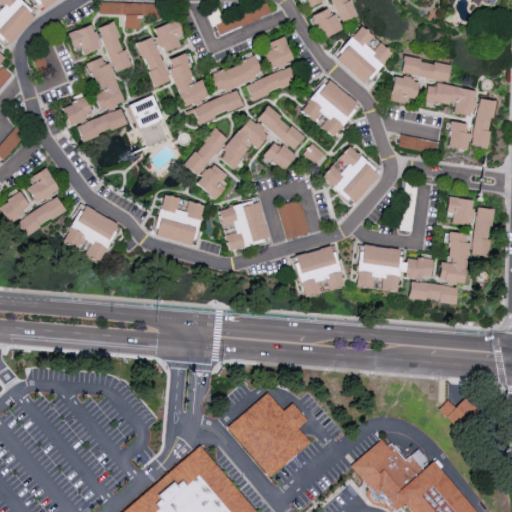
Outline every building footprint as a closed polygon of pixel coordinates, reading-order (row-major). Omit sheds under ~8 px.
[(17,0),(0,0),(0,40),(5,45),(34,17),(17,0)] [(53,0),(32,0),(38,9),(53,0)] [(329,0),(340,23),(355,16),(348,0),(329,0)] [(124,29),(139,29),(139,15),(155,16),(156,3),(99,2),(99,14),(124,15),(124,29)] [(329,16),(326,9),(311,15),(320,38),(341,31),(335,14),(329,16)] [(178,47),(175,35),(180,34),(176,20),(152,28),(160,53),(178,47)] [(96,28),(114,72),(129,66),(111,22),(96,28)] [(99,49),(91,24),(66,33),(71,48),(78,45),(82,55),(99,49)] [(362,85),(391,54),(361,26),(333,57),(362,85)] [(135,43),(153,87),(168,81),(150,37),(135,43)] [(267,42),(270,49),(261,52),(267,70),(291,61),(282,37),(267,42)] [(167,59),(170,67),(168,69),(182,107),(207,98),(200,80),(194,82),(183,53),(167,59)] [(86,62),(96,93),(92,94),(98,111),(121,103),(104,56),(86,62)] [(260,75),(253,57),(207,75),(214,93),(260,75)] [(447,81),(449,64),(402,58),(400,75),(447,81)] [(0,85),(10,75),(1,67),(0,67),(0,85)] [(244,83),(250,99),(294,83),(288,67),(244,83)] [(404,98),(415,99),(417,80),(391,77),(388,101),(403,103),(404,98)] [(332,138),(358,104),(324,79),(299,112),(311,121),(318,111),(326,117),(318,127),(332,138)] [(475,91),(434,83),(433,88),(425,86),(422,101),(453,106),(451,113),(470,117),(475,91)] [(241,107),(235,91),(190,107),(196,123),(241,107)] [(129,104),(144,146),(165,138),(158,120),(160,119),(151,95),(129,104)] [(90,117),(85,98),(61,105),(66,124),(90,117)] [(493,101),(476,99),(470,146),(487,148),(493,101)] [(302,137),(266,106),(255,118),(291,150),(302,137)] [(125,125),(120,110),(75,124),(80,139),(125,125)] [(256,149),(268,134),(247,118),(216,157),(230,168),(250,144),(256,149)] [(466,149),(467,133),(464,132),(465,123),(449,122),(446,148),(466,149)] [(181,163),(194,175),(227,140),(214,129),(181,163)] [(433,141),(399,135),(397,147),(430,153),(433,141)] [(293,157),(273,140),(261,155),(281,171),(293,157)] [(337,158),(345,165),(339,173),(330,165),(319,177),(351,205),(378,174),(347,146),(337,158)] [(195,187),(215,198),(228,174),(207,163),(195,187)] [(57,191),(45,168),(31,175),(35,182),(26,187),(35,203),(57,191)] [(29,208),(19,192),(0,203),(0,210),(8,222),(29,208)] [(182,200),(180,210),(175,209),(178,198),(161,194),(152,237),(193,245),(201,204),(182,200)] [(64,211),(55,196),(14,222),(23,236),(64,211)] [(451,213),(450,224),(469,226),(472,200),(446,197),(444,212),(451,213)] [(307,233),(300,200),(276,205),(283,238),(307,233)] [(226,249),(267,240),(258,201),(217,210),(221,226),(232,223),(234,233),(223,235),(226,249)] [(61,243),(99,261),(117,223),(79,205),(61,243)] [(491,209),(475,207),(469,255),(485,257),(491,209)] [(462,284),(467,243),(463,242),(464,234),(446,232),(442,262),(438,262),(436,281),(462,284)] [(354,287),(397,291),(398,276),(428,280),(430,260),(402,257),(402,254),(397,253),(398,249),(358,245),(354,287)] [(342,286),(331,246),(291,256),(301,297),(342,286)] [(455,287),(407,281),(405,297),(453,304),(455,287)] [(226,429),(266,395),(281,413),(292,403),(307,421),(296,431),(308,445),(268,479),(226,429)] [(444,400),(435,412),(458,429),(473,408),(461,399),(454,408),(444,400)] [(352,466),(377,496),(381,492),(398,511),(406,504),(412,511),(477,511),(435,462),(427,468),(423,465),(429,461),(419,449),(406,461),(392,444),(389,446),(382,439),(352,466)] [(122,511),(201,446),(215,462),(257,511),(122,511)]
